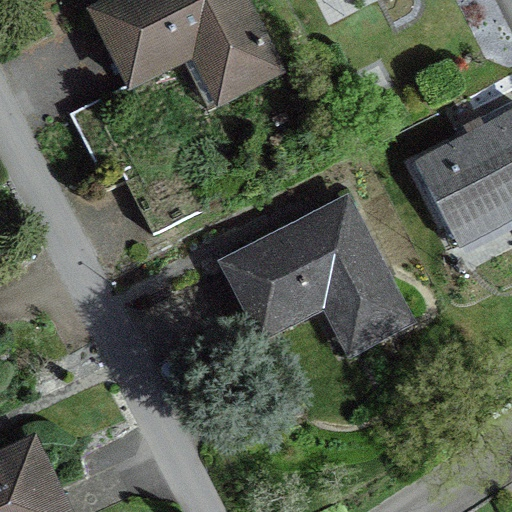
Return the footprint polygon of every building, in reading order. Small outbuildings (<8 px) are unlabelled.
[(236,0),(120,0),(89,17),(127,91),(206,50),(232,98),(276,75),(236,0)] [(507,223),(511,220),(511,118),(414,170),(450,239),(501,212),(507,223)] [(122,186),(150,239),(203,212),(175,159),(122,186)] [(406,328),(343,206),(220,270),(258,343),(336,303),(361,352),(406,328)] [(0,511),(54,511),(27,452),(0,464),(0,511)]
